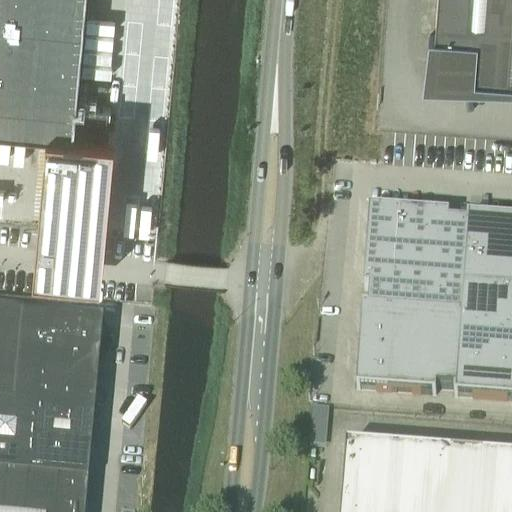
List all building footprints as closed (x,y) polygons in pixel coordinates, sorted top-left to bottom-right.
[(0,0),(0,128),(47,133),(43,176),(34,267),(34,274),(101,281),(102,272),(115,139),(108,138),(110,110),(76,106),(86,0),(0,0)] [(511,0),(433,0),(431,36),(425,36),(425,38),(431,38),(427,81),(474,85),(474,81),(511,83),(511,0)] [(449,225),(450,218),(369,212),(363,293),(370,293),(369,312),(361,312),(355,391),(436,398),(437,390),(456,392),(455,399),(511,403),(511,222),(469,220),(468,227),(449,225)] [(0,511),(86,511),(87,508),(83,507),(100,328),(104,328),(104,324),(0,314),(0,511)] [(511,511),(511,462),(346,450),(341,511),(511,511)]
